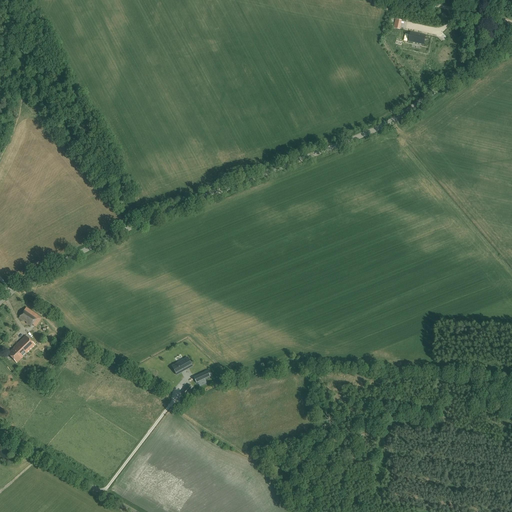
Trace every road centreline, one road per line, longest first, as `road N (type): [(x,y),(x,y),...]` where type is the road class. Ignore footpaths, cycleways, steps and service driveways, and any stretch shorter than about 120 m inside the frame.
road 1 (tertiary): [(0,301),(98,241),(384,123),(511,37)]
road 2 (unclassified): [(135,511),(0,433)]
